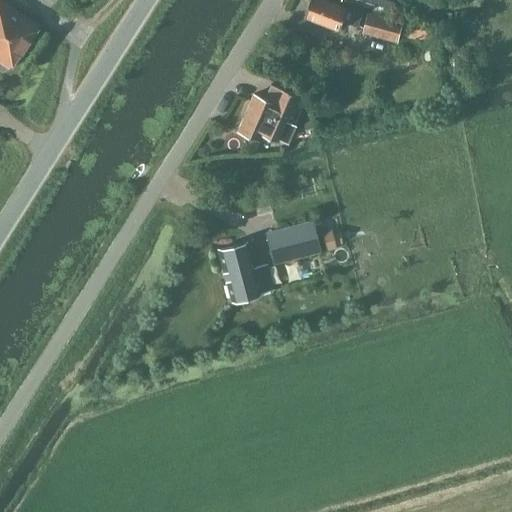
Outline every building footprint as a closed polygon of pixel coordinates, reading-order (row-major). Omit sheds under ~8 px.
[(7,65),(9,67),(38,25),(0,0),(0,68),(1,69),(5,68),(7,65)] [(358,28),(364,13),(349,7),(332,0),(310,0),(302,20),(338,33),(343,22),(358,28)] [(399,43),(404,23),(369,14),(364,34),(399,43)] [(407,38),(433,40),(434,22),(409,20),(407,38)] [(275,87),(269,101),(253,94),(236,131),(257,140),(260,134),(277,141),(297,95),(270,84),(270,85),(271,86),(271,85),(275,87)] [(282,184),(286,207),(306,203),(302,180),(282,184)] [(319,251),(311,220),(265,232),(269,248),(273,263),(319,251)] [(231,302),(263,292),(256,267),(273,263),(269,248),(250,253),(247,241),(219,250),(226,274),(223,275),(231,302)]
